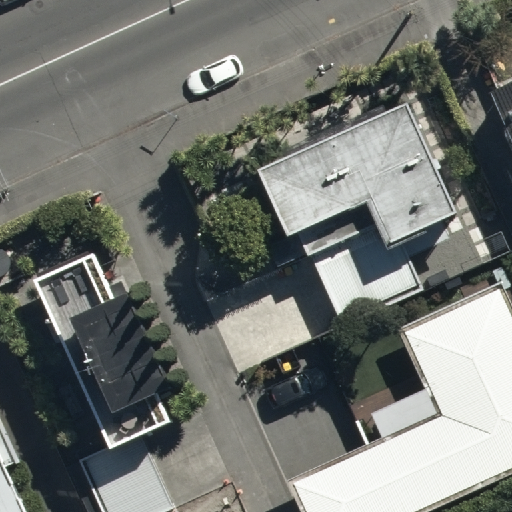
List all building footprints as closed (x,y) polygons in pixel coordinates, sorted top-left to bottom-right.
[(511,83),(483,97),(511,163),(511,83)] [(400,104),(247,174),(281,246),(296,239),(338,331),(425,291),(402,239),(452,216),(400,104)] [(123,293),(108,300),(89,256),(26,283),(99,450),(75,461),(97,511),(164,511),(172,509),(139,435),(169,422),(157,395),(166,391),(123,293)] [(378,443),(283,487),(295,511),(427,511),(511,473),(511,312),(499,283),(393,332),(421,392),(366,417),(378,443)] [(0,469),(10,465),(0,443),(0,511),(18,511),(0,470),(0,469)]
